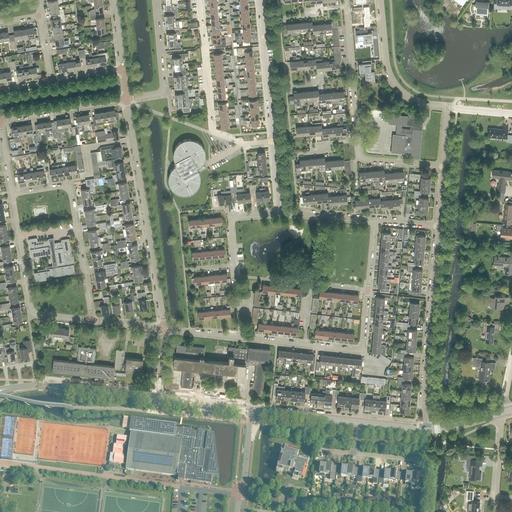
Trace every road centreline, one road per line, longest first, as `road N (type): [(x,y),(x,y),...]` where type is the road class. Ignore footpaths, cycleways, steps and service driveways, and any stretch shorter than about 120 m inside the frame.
road 1 (residential): [(163,329),(127,99)]
road 2 (residential): [(426,429),(438,226)]
road 3 (residential): [(272,141),(241,143),(211,132),(199,0)]
road 4 (residential): [(91,320),(69,185),(12,194)]
road 5 (residential): [(91,320),(31,311),(12,194)]
road 6 (residential): [(448,107),(397,85),(381,0)]
road 7 (residential): [(272,141),(259,0)]
road 8 (residential): [(0,120),(127,99)]
road 9 (residential): [(127,99),(164,88),(155,0)]
